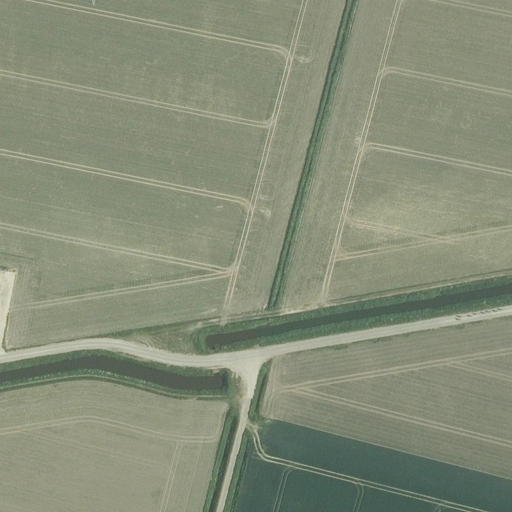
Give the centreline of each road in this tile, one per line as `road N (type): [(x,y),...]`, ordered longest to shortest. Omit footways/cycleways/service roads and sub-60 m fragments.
road 1 (tertiary): [(511,310),(230,359),(170,360),(106,343),(0,359)]
road 2 (track): [(219,511),(260,353)]
